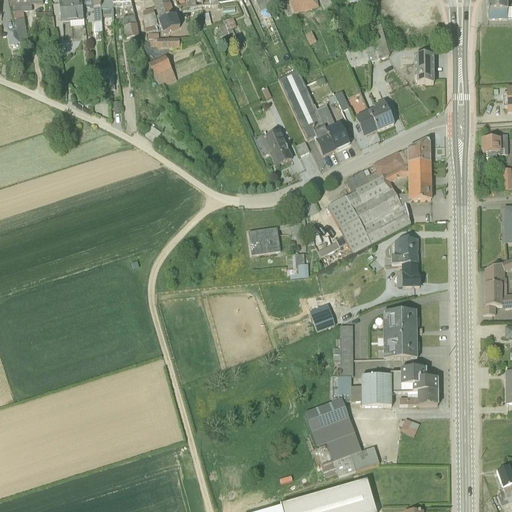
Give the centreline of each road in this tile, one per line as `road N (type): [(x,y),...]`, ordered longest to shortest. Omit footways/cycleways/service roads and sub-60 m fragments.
road 1 (unclassified): [(0,82),(120,133),(234,202),(280,199),(430,130),(459,126)]
road 2 (primary): [(465,511),(459,126)]
road 3 (track): [(210,511),(149,283),(214,195)]
